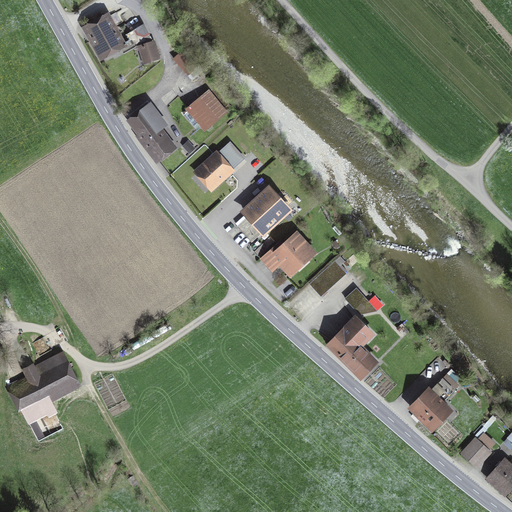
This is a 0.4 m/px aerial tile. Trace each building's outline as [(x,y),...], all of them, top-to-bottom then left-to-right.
[(86,29),(101,57),(123,44),(120,40),(108,17),(86,29)] [(123,44),(129,41),(134,50),(140,48),(145,62),(158,58),(153,43),(152,44),(143,27),(120,40),(123,44)] [(174,59),(187,75),(197,66),(183,51),(174,59)] [(188,108),(206,129),(226,112),(208,91),(188,108)] [(157,159),(172,147),(158,129),(165,124),(150,105),(131,120),(141,132),(136,136),(143,145),(145,143),(157,159)] [(195,149),(188,141),(182,146),(189,155),(195,149)] [(244,158),(230,143),(222,150),(236,165),(244,158)] [(199,171),(212,186),(229,171),(216,156),(199,171)] [(263,232),(288,210),(269,190),(245,212),(249,216),(238,226),(251,241),(263,231),(263,232)] [(280,243),(272,251),(290,272),(312,253),(296,236),(284,247),(280,243)] [(321,296),(346,273),(335,261),(310,284),(321,296)] [(353,299),(360,308),(368,301),(356,288),(345,298),(349,303),(353,299)] [(360,377),(375,362),(358,345),(361,342),(362,344),(372,334),(355,317),(328,345),(360,377)] [(31,365),(24,368),(30,380),(11,390),(24,416),(50,403),(47,397),(72,384),(57,355),(33,368),(31,365)] [(419,419),(423,419),(431,428),(449,410),(442,403),(455,390),(442,378),(412,408),(414,410),(414,414),(419,419)] [(462,454),(475,466),(489,451),(476,439),(462,454)] [(504,492),(511,483),(511,463),(510,466),(505,462),(490,478),(504,492)]
